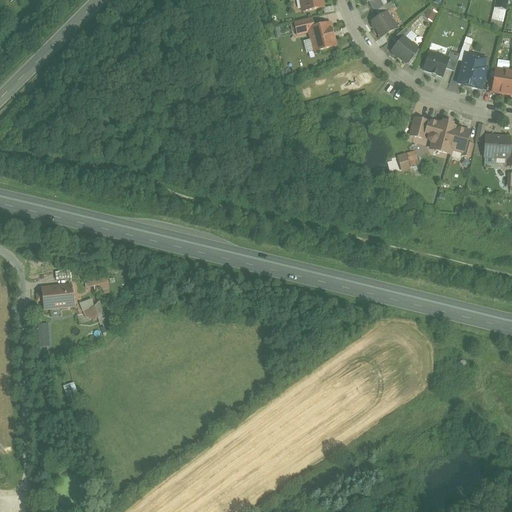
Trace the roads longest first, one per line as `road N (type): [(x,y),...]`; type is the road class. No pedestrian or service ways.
road 1 (trunk): [(511,321),(0,201)]
road 2 (unclassified): [(31,511),(23,269),(0,250)]
road 3 (residential): [(511,118),(450,107),(398,83),(363,48),(342,0)]
road 4 (tertiary): [(0,103),(103,0)]
